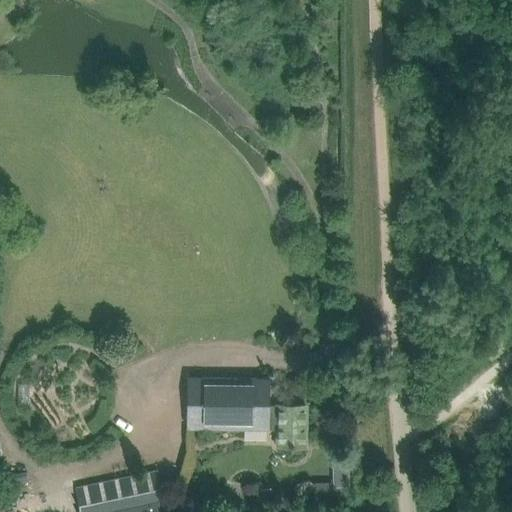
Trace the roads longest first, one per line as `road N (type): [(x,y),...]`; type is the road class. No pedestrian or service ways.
road 1 (residential): [(391,318),(406,511)]
road 2 (track): [(511,358),(399,439)]
